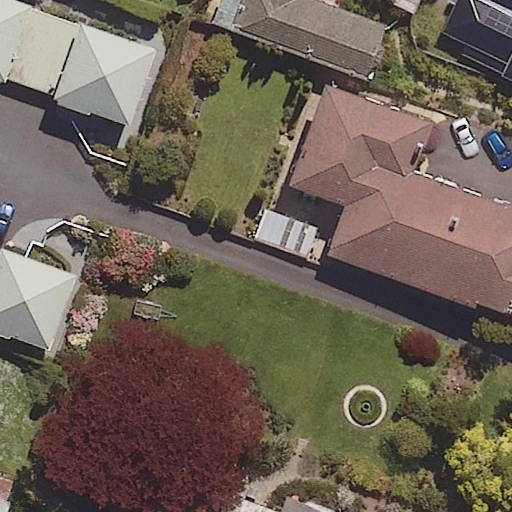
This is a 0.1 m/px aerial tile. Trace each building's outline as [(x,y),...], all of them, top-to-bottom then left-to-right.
[(26,0),(0,0),(0,75),(1,76),(26,0)] [(382,17),(335,0),(215,0),(209,19),(362,74),(382,17)] [(511,0),(451,0),(433,42),(511,76),(511,0)] [(151,41),(40,5),(14,81),(126,117),(151,41)] [(426,114),(323,78),(287,177),(342,196),(324,247),(511,313),(511,200),(409,164),(426,114)] [(317,228),(265,209),(255,235),(307,254),(317,228)] [(0,327),(47,344),(74,267),(0,241),(0,327)] [(0,507),(10,477),(0,473),(0,507)] [(274,502),(218,482),(206,511),(171,511),(151,505),(148,511),(359,511),(281,483),(274,502)]
